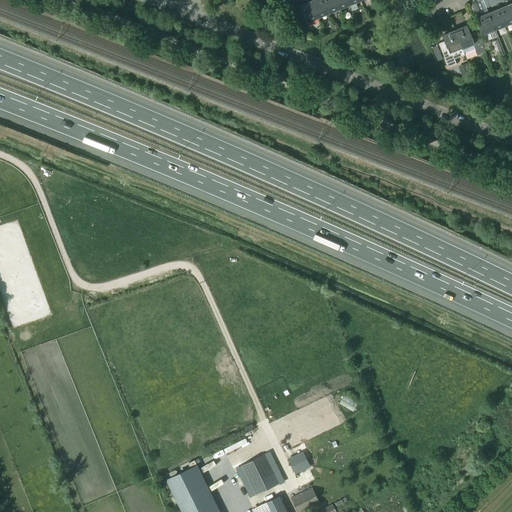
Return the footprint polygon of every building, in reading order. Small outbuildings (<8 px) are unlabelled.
[(318,18),(329,14),(323,0),(315,0),(312,2),(318,18)] [(323,0),(329,14),(339,10),(335,0),(323,0)] [(335,0),(339,10),(350,5),(347,0),(335,0)] [(478,2),(475,2),(472,3),(472,5),(475,13),(477,14),(480,13),(485,15),(477,18),(484,35),(486,41),(497,36),(495,30),(488,14),(489,14),(487,8),(486,8),(482,0),(479,0),(479,2),(480,3),(478,4),(478,2)] [(307,23),(318,18),(312,2),(301,6),(307,23)] [(506,26),(511,23),(511,11),(509,5),(499,9),(506,26)] [(495,30),(506,26),(499,9),(489,14),(488,14),(495,30)] [(471,37),(467,26),(454,31),(462,49),(463,49),(465,55),(475,51),(477,56),(485,53),(477,34),(471,37)] [(448,68),(456,64),(451,54),(462,49),(454,31),(442,36),(446,47),(441,49),(448,68)] [(471,73),(467,64),(459,67),(463,76),(471,73)] [(353,412),(359,402),(345,394),(339,404),(353,412)] [(296,473),(310,466),(303,453),(290,460),(296,473)] [(256,494),(278,483),(264,455),(242,466),(256,494)] [(217,511),(195,466),(166,480),(182,511),(217,511)] [(299,511),(302,511),(319,504),(312,489),(293,499),(299,511)] [(285,511),(278,497),(254,510),(255,511),(285,511)] [(337,508),(344,505),(342,500),(335,503),(337,508)]
